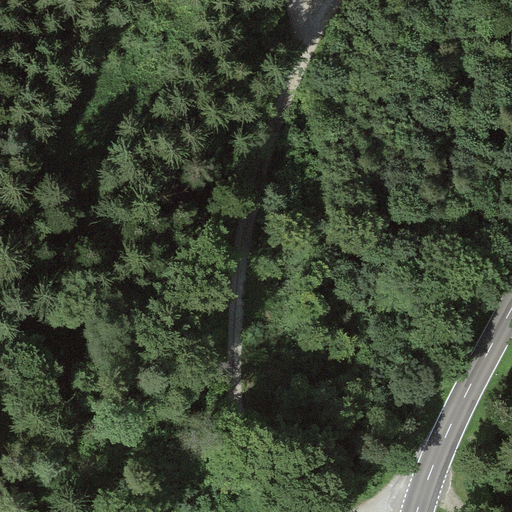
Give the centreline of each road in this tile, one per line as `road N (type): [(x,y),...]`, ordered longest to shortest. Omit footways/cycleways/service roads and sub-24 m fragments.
road 1 (track): [(309,511),(261,470),(243,435),(234,382),(239,282),(261,170),(309,36),(289,0)]
road 2 (tertiary): [(419,511),(454,421),(511,312)]
